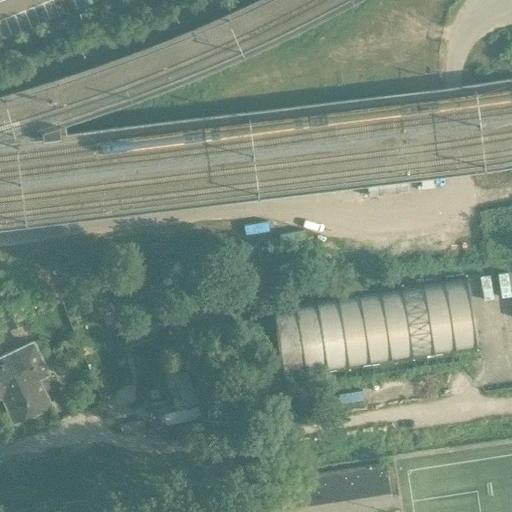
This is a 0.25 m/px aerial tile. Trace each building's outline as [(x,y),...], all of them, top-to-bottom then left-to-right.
[(477,346),(466,276),(273,306),(283,375),(330,368),(477,346)] [(151,332),(201,311),(197,303),(195,298),(192,290),(126,318),(128,324),(132,333),(135,339),(151,332)] [(0,316),(5,327),(7,330),(27,320),(25,315),(18,301),(0,309),(0,316)] [(75,334),(62,339),(71,362),(83,357),(75,334)] [(32,340),(5,353),(0,354),(0,392),(1,392),(11,413),(17,415),(47,400),(38,381),(35,376),(47,370),(32,340)] [(52,375),(38,381),(47,400),(61,394),(52,375)] [(0,427),(0,435),(2,439),(11,435),(7,425),(0,427)] [(253,511),(390,490),(385,460),(271,478),(272,483),(238,489),(241,511),(251,510),(251,511),(253,511)] [(388,491),(350,497),(352,511),(354,511),(390,507),(388,491)]
